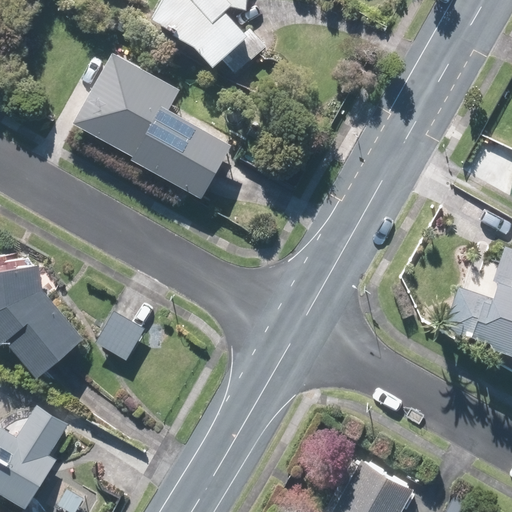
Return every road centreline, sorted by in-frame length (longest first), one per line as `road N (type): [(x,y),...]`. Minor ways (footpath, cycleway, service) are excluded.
road 1 (tertiary): [(295,331),(483,0)]
road 2 (residential): [(295,331),(0,165)]
road 3 (residential): [(295,331),(511,452)]
road 4 (tertiary): [(189,511),(295,331)]
